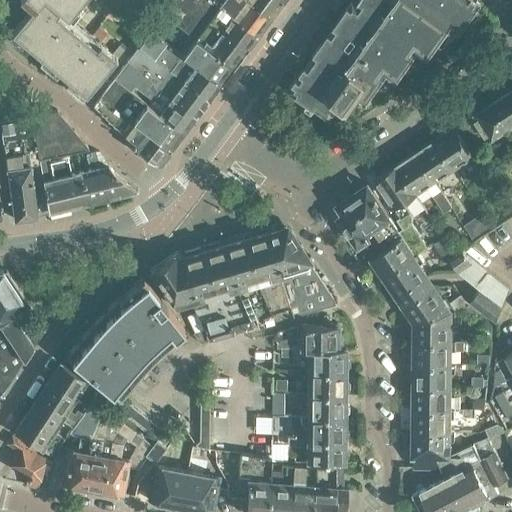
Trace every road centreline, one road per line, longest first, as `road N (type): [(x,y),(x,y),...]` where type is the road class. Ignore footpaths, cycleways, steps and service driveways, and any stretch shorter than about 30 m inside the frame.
road 1 (residential): [(387,511),(391,455),(372,427),(363,327),(369,311),(302,188)]
road 2 (tertiary): [(302,188),(511,54)]
road 3 (residential): [(0,417),(65,321),(114,277),(88,234)]
road 4 (residential): [(167,199),(67,103),(0,55)]
road 5 (tertiary): [(314,0),(227,122)]
